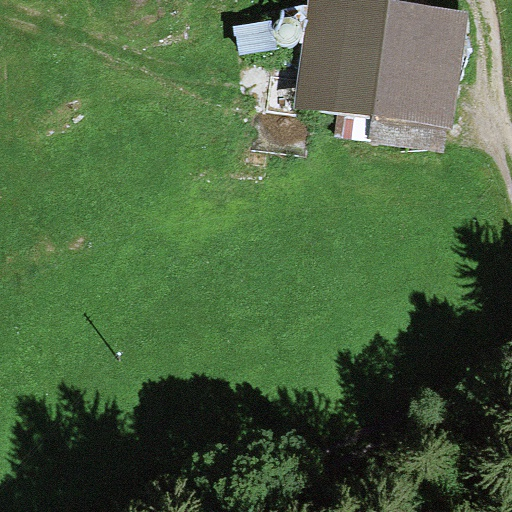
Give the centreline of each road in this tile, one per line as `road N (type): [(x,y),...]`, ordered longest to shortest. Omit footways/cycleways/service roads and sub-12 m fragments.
road 1 (track): [(511,368),(348,452),(136,511)]
road 2 (track): [(477,14),(490,106),(511,175)]
